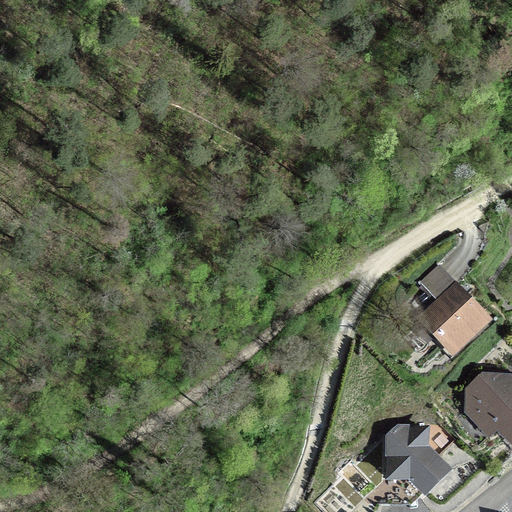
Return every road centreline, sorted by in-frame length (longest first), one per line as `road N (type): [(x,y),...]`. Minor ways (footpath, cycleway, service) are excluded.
road 1 (track): [(0,507),(48,494),(95,467),(335,281),(370,263)]
road 2 (track): [(370,263),(287,511)]
road 3 (track): [(370,263),(511,183)]
